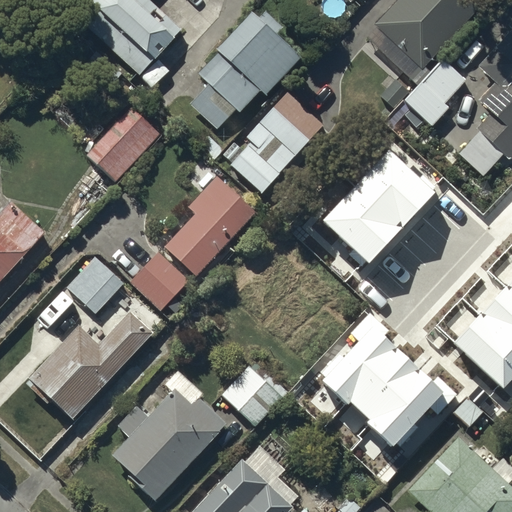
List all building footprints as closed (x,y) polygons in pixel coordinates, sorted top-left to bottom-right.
[(91,0),(76,16),(139,74),(181,30),(148,0),(91,0)] [(485,0),(396,0),(373,24),(421,69),(485,0)] [(258,19),(252,13),(197,74),(208,84),(190,104),(218,129),(235,110),(239,114),(260,91),(266,97),(301,57),(275,34),(281,27),(264,12),(258,19)] [(511,20),(508,25),(511,28),(476,67),(495,84),(479,101),(493,114),(478,129),(511,160),(511,158),(511,20)] [(119,74),(95,52),(86,62),(110,84),(119,74)] [(465,80),(442,59),(404,101),(431,126),(448,108),(443,103),(465,80)] [(395,80),(380,96),(393,108),(408,92),(395,80)] [(324,125),(286,91),(246,135),(250,141),(230,164),(263,194),(324,125)] [(131,107),(86,155),(116,182),(161,134),(131,107)] [(501,155),(477,133),(459,152),(482,175),(501,155)] [(241,149),(233,143),(223,154),(230,161),(241,149)] [(256,213),(216,176),(187,206),(195,214),(165,246),(196,276),(256,213)] [(0,282),(46,234),(12,203),(0,215),(0,282)] [(188,281),(158,252),(131,280),(161,309),(188,281)] [(123,284),(95,258),(67,287),(96,313),(123,284)] [(99,345),(78,326),(29,379),(73,419),(153,333),(130,312),(99,345)] [(415,415),(360,361),(328,394),(347,413),(351,409),(371,428),(368,431),(384,447),(415,415)] [(281,397),(249,367),(222,396),(253,426),(281,397)] [(450,396),(422,370),(398,396),(427,422),(450,396)] [(225,425),(199,400),(193,406),(176,390),(149,418),(135,405),(116,425),(129,438),(111,455),(155,497),(225,425)] [(481,414),(466,400),(454,413),(469,427),(481,414)] [(511,511),(511,486),(457,437),(408,491),(430,511),(511,511)] [(288,511),(293,508),(241,459),(191,511),(288,511)]
